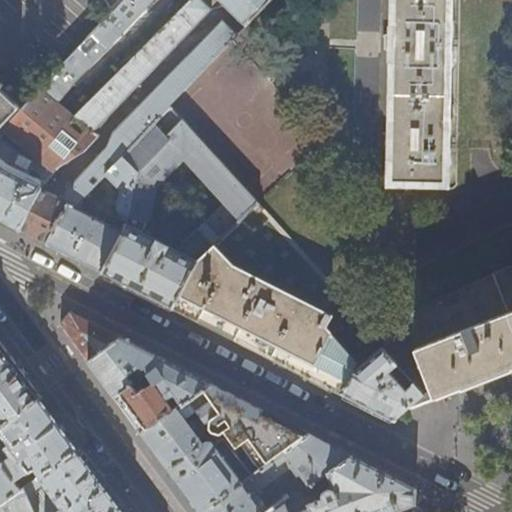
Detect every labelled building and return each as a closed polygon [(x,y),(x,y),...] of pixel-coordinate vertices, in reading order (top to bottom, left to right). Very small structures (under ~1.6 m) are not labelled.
[(74,81),(150,0),(121,0),(112,11),(21,106),(1,126),(39,160),(33,167),(42,175),(35,185),(5,169),(19,154),(0,136),(0,219),(19,230),(40,189),(59,167),(85,152),(99,137),(93,132),(75,116),(57,102),(74,81)] [(93,132),(211,9),(201,0),(192,0),(75,116),(93,132)] [(105,0),(112,11),(121,0),(105,0)] [(272,0),(219,0),(247,27),(272,0)] [(392,179),(444,180),(445,164),(450,164),(451,120),(446,119),(447,67),(452,67),(453,21),(448,21),(448,0),(395,0),(395,23),(390,23),(390,34),(390,49),(390,59),(394,59),(393,119),(391,119),(390,131),(390,146),(390,156),(392,156),(392,179)] [(150,125),(169,106),(238,35),(221,20),(114,130),(110,146),(68,189),(62,200),(40,189),(19,230),(31,235),(47,244),(68,204),(74,207),(106,174),(122,157),(152,127),(150,125)] [(390,49),(390,34),(382,34),(382,37),(384,37),(383,49),(390,49)] [(0,127),(1,126),(21,106),(1,86),(3,83),(0,80),(0,127)] [(258,205),(169,106),(150,125),(152,127),(122,157),(138,172),(135,183),(146,194),(150,189),(154,193),(164,182),(160,179),(181,155),(243,219),(258,205)] [(390,146),(390,131),(381,131),(381,134),(383,134),(383,145),(390,146)] [(131,200),(135,183),(138,172),(122,157),(106,174),(121,188),(117,205),(118,208),(119,210),(121,211),(120,217),(127,219),(131,200)] [(198,259),(144,231),(150,204),(131,200),(127,219),(125,228),(124,231),(102,272),(125,284),(173,308),(176,303),(198,259)] [(102,272),(124,231),(125,228),(118,224),(116,228),(104,222),(106,218),(99,214),(97,218),(74,207),(68,204),(47,244),(75,258),(102,272)] [(237,224),(222,208),(182,244),(198,259),(237,224)] [(369,327),(272,220),(254,235),(241,220),(237,224),(198,259),(176,303),(257,344),(344,389),(341,394),(367,407),(393,420),(408,406),(374,352),(361,334),(369,327)] [(495,374),(511,367),(511,263),(372,329),(384,344),(374,352),(408,406),(409,407),(495,374)] [(88,361),(120,337),(102,328),(70,311),(60,323),(74,342),(88,361)] [(140,347),(120,337),(88,361),(102,379),(114,396),(134,382),(134,381),(129,374),(140,366),(144,366),(150,370),(165,360),(140,347)] [(45,402),(4,347),(0,349),(0,434),(10,448),(16,457),(8,463),(0,468),(0,505),(24,488),(80,449),(45,402)] [(180,368),(165,360),(150,370),(134,381),(134,382),(114,396),(128,414),(142,434),(178,408),(190,400),(212,384),(180,368)] [(200,511),(304,436),(261,414),(263,410),(246,401),(212,384),(190,400),(220,440),(215,444),(214,442),(208,440),(204,443),(199,437),(203,435),(200,431),(197,433),(178,408),(142,434),(184,489),(200,511)] [(337,448),(309,433),(304,436),(200,511),(390,511),(415,502),(415,488),(337,448)] [(16,457),(10,448),(2,454),(8,463),(16,457)] [(126,511),(105,482),(80,449),(24,488),(34,511),(126,511)] [(0,511),(34,511),(24,488),(0,505),(0,511)]
